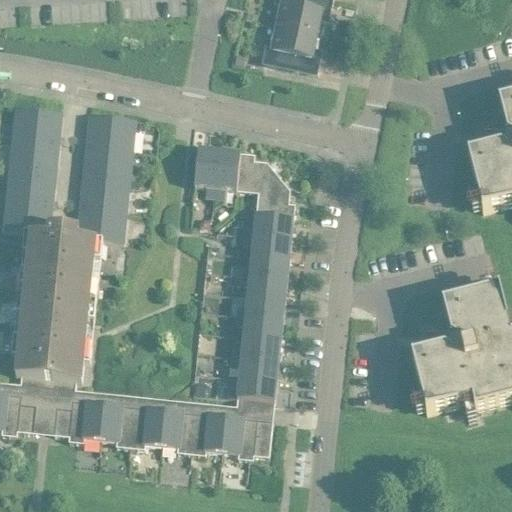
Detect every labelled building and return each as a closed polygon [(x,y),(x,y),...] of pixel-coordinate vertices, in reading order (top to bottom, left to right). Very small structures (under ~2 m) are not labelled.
[(332,4),(333,3),(320,0),(276,0),(275,6),(282,8),(278,30),(315,38),(319,22),(327,24),(331,4),(332,4)] [(250,23),(252,15),(243,14),(242,22),(250,23)] [(315,38),(278,30),(273,52),(266,50),(263,66),(317,77),(318,75),(316,74),(320,55),(312,53),(315,38)] [(245,59),(236,57),(234,66),(243,68),(245,59)] [(511,102),(499,106),(506,133),(484,132),(484,134),(487,134),(486,154),(468,158),(482,213),(482,215),(511,207),(511,102)] [(3,235),(24,237),(102,245),(123,247),(124,232),(120,231),(123,199),(128,199),(131,171),(126,170),(128,154),(129,138),(134,138),(136,123),(89,118),(89,120),(91,121),(90,132),(87,131),(84,168),(86,169),(85,180),(84,193),(81,192),(78,229),(83,230),(83,234),(45,230),(45,226),(50,226),(54,190),(52,189),(54,165),(57,166),(60,129),(58,128),(59,117),(62,118),(62,116),(15,111),(14,126),(18,127),(15,159),(10,159),(7,187),(12,188),(9,220),(4,219),(3,235)] [(205,200),(214,201),(219,155),(198,152),(194,190),(206,191),(205,200)] [(219,155),(214,201),(224,202),(225,193),(236,194),(239,157),(219,155)] [(239,157),(236,194),(258,197),(278,180),(267,166),(253,165),(254,158),(239,157)] [(278,180),(258,197),(255,219),(293,223),(294,208),(288,208),(289,194),(278,180)] [(293,223),(255,219),(254,230),(245,229),(244,238),(291,243),(293,223)] [(198,232),(209,233),(210,223),(204,222),(199,226),(198,232)] [(244,238),(244,230),(233,229),(232,237),(244,238)] [(22,388),(17,435),(69,441),(73,393),(75,393),(75,386),(81,387),(83,366),(89,367),(91,347),(85,347),(88,323),(94,323),(98,286),(91,286),(94,262),(100,262),(102,245),(24,237),(22,255),(28,255),(25,279),(20,279),(16,315),(22,316),(19,340),(13,339),(11,359),(17,360),(15,380),(21,381),(20,388),(22,388)] [(291,243),(244,238),(243,248),(252,249),(251,260),(289,263),(291,243)] [(289,263),(251,260),(250,270),(241,269),(240,279),(287,284),(289,263)] [(231,268),(230,278),(240,279),(241,269),(231,268)] [(230,278),(229,288),(239,289),(240,279),(230,278)] [(287,284),(240,279),(239,289),(248,289),(247,300),(285,304),(287,284)] [(443,308),(448,326),(450,335),(428,334),(428,336),(431,336),(430,355),(412,360),(426,415),(426,417),(473,405),(475,415),(511,405),(511,339),(500,293),(498,293),(498,294),(443,308)] [(285,304),(247,300),(246,311),(237,310),(236,319),(282,324),(285,304)] [(282,324),(236,319),(235,329),(244,330),(243,341),(280,344),(282,324)] [(280,344),(243,341),(242,351),(233,350),(232,360),(278,365),(280,344)] [(278,365),(232,360),(231,370),(240,371),(239,381),(276,385),(278,365)] [(228,402),(237,403),(259,405),(274,406),(276,385),(239,381),(238,392),(229,391),(228,402)] [(0,433),(2,434),(1,439),(17,440),(17,435),(22,388),(20,388),(0,385),(0,433)] [(206,386),(195,385),(194,398),(204,399),(206,386)] [(73,393),(69,441),(68,445),(83,447),(84,442),(116,445),(116,450),(144,453),(145,448),(177,452),(177,456),(205,459),(206,455),(238,458),(237,463),(253,464),(253,460),(257,424),(259,405),(237,403),(236,410),(169,403),(169,404),(167,403),(163,403),(163,402),(75,393),(73,393)] [(257,424),(253,460),(269,461),(272,426),(257,424)]
